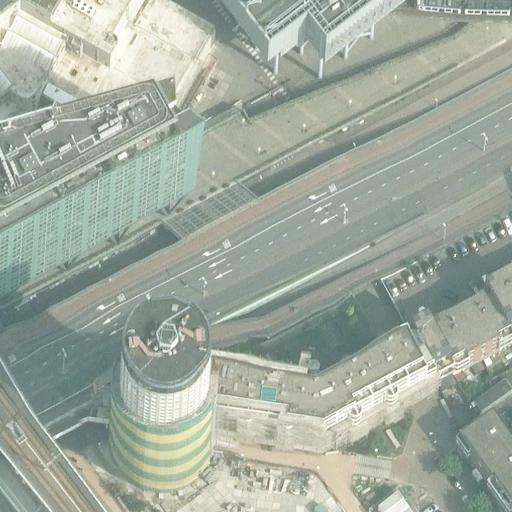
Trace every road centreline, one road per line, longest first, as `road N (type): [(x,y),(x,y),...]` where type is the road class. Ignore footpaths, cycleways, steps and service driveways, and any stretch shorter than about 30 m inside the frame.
road 1 (unclassified): [(0,388),(27,428),(44,433),(511,180)]
road 2 (tertiary): [(511,120),(0,399)]
road 3 (tertiary): [(0,431),(511,154)]
road 4 (unclassified): [(511,57),(0,330)]
road 5 (residential): [(453,511),(421,468),(428,415),(393,338)]
